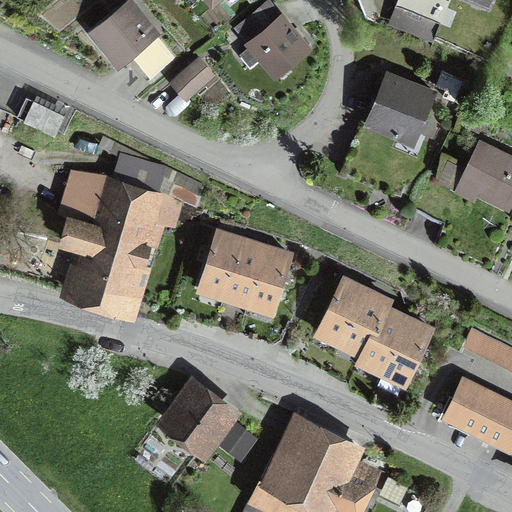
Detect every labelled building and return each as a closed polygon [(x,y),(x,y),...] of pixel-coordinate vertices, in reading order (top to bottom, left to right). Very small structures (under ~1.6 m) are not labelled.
[(131,7),(97,34),(122,64),(123,63),(120,60),(153,34),(156,37),(157,36),(127,0),(125,0),(126,0),(131,7)] [(436,22),(444,3),(436,0),(406,0),(403,8),(436,22)] [(237,27),(275,73),(306,48),(268,2),(237,27)] [(197,61),(174,80),(187,95),(210,76),(197,61)] [(387,72),(346,172),(400,194),(421,145),(408,140),(412,131),(416,133),(434,92),(387,72)] [(441,73),(435,85),(445,89),(443,96),(454,101),(462,82),(441,73)] [(24,119),(24,120),(54,135),(64,115),(26,97),(17,116),(24,119)] [(471,114),(467,122),(479,128),(480,126),(485,129),(489,122),(471,114)] [(511,156),(480,141),(460,182),(508,205),(511,197),(511,156)] [(87,246),(74,289),(127,305),(153,219),(172,227),(180,203),(107,180),(102,197),(81,190),(70,218),(64,240),(87,246)] [(200,286),(224,294),(242,239),(217,231),(200,286)] [(224,294),(248,301),(265,246),(242,239),(224,294)] [(289,254),(265,246),(248,301),(272,309),(289,254)] [(318,330),(341,341),(366,289),(343,278),(318,330)] [(366,289),(341,341),(363,352),(388,300),(366,289)] [(382,370),(407,318),(385,307),(360,359),(382,370)] [(407,318),(382,370),(384,371),(379,381),(381,386),(393,392),(398,390),(403,380),(405,381),(430,329),(407,318)] [(511,347),(471,327),(465,339),(511,361),(511,347)] [(511,455),(511,402),(464,379),(447,415),(511,447),(511,450),(510,455),(511,455)] [(195,384),(169,418),(203,444),(229,410),(195,384)] [(291,414),(246,508),(254,511),(331,511),(332,511),(334,511),(350,511),(368,475),(347,465),(357,446),(291,414)] [(389,474),(381,492),(400,500),(408,482),(389,474)]
